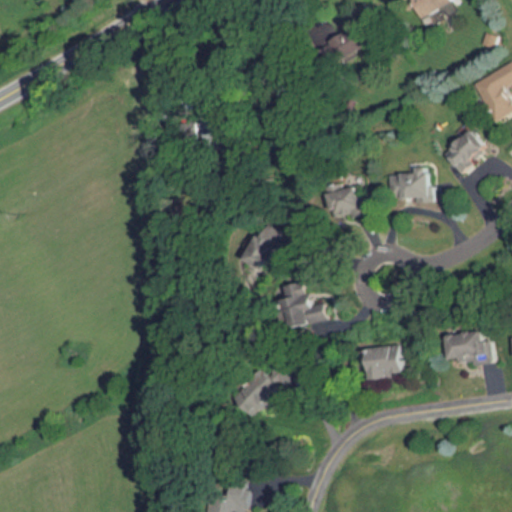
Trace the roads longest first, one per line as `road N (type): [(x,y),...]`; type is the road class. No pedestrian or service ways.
road 1 (residential): [(307,511),(324,469),(358,428),(511,399)]
road 2 (tertiary): [(163,0),(0,99)]
road 3 (residential): [(511,211),(464,250),(384,279)]
